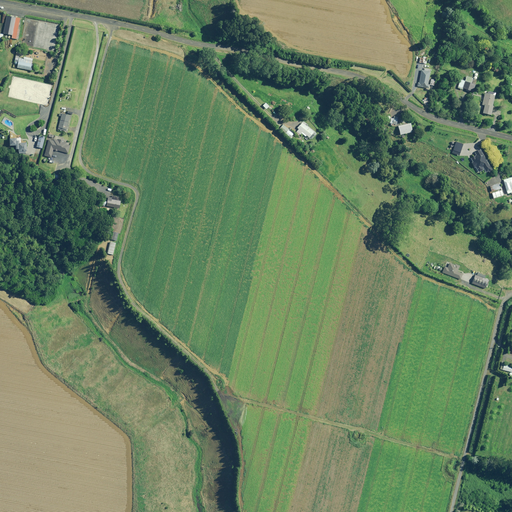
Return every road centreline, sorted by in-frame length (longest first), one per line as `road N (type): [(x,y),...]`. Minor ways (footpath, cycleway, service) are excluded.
road 1 (unclassified): [(511,137),(439,120),(348,74),(0,1)]
road 2 (unknown): [(511,293),(499,307),(450,511)]
